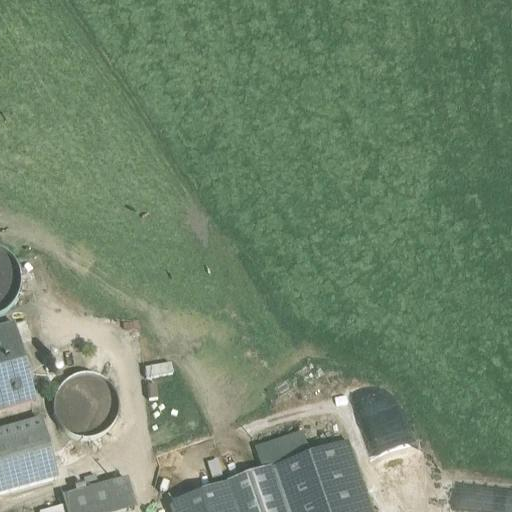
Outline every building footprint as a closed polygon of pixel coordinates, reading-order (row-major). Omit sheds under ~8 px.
[(0,317),(3,316),(11,310),(16,302),(19,293),(20,284),(18,274),(14,266),(8,259),(0,253),(0,317)] [(0,330),(0,414),(35,405),(13,327),(0,330)] [(147,378),(169,375),(168,365),(146,368),(147,378)] [(53,414),(58,426),(67,436),(79,442),(93,442),(105,436),(114,426),(118,413),(116,400),(109,388),(98,380),(85,378),(72,381),(61,389),(55,400),(53,414)] [(35,405),(0,414),(0,428),(38,418),(35,405)] [(41,423),(0,434),(0,497),(57,481),(41,423)] [(274,473),(286,511),(372,511),(350,446),(274,473)] [(237,511),(286,511),(274,473),(229,488),(237,511)] [(62,499),(65,511),(131,511),(134,511),(126,482),(62,499)] [(237,511),(229,488),(172,507),(173,511),(237,511)]
